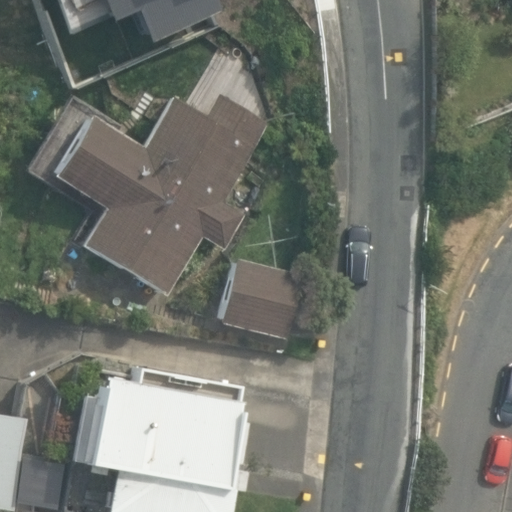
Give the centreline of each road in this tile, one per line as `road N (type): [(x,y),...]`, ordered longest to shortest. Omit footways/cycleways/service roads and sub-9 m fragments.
road 1 (residential): [(356,511),(386,274),(383,95),(370,0)]
road 2 (residential): [(511,302),(493,335),(462,511)]
